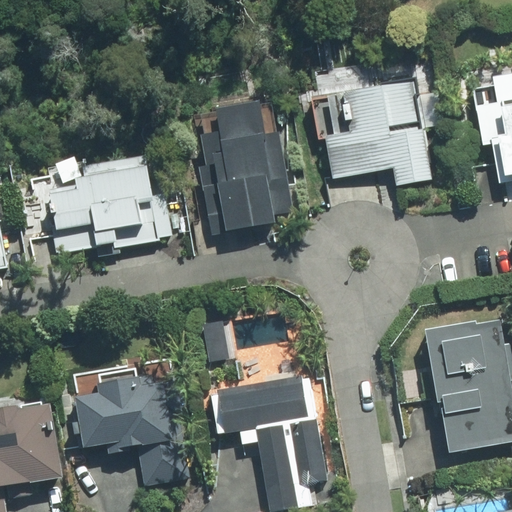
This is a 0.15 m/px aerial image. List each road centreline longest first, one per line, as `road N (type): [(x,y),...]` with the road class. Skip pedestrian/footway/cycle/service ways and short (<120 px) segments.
road 1 (residential): [(0,305),(353,257)]
road 2 (residential): [(353,257),(386,511)]
road 3 (residential): [(353,257),(511,228)]
